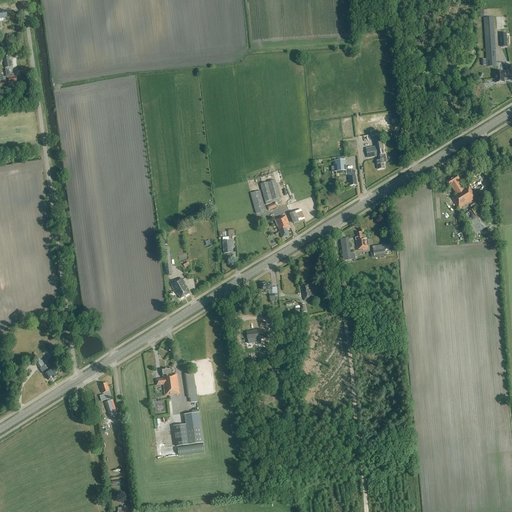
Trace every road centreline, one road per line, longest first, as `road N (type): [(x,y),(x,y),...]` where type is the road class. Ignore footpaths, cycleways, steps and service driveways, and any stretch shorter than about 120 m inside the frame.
road 1 (unclassified): [(78,380),(24,0)]
road 2 (primary): [(114,358),(415,172)]
road 3 (track): [(412,165),(397,0)]
road 4 (track): [(115,366),(134,511)]
